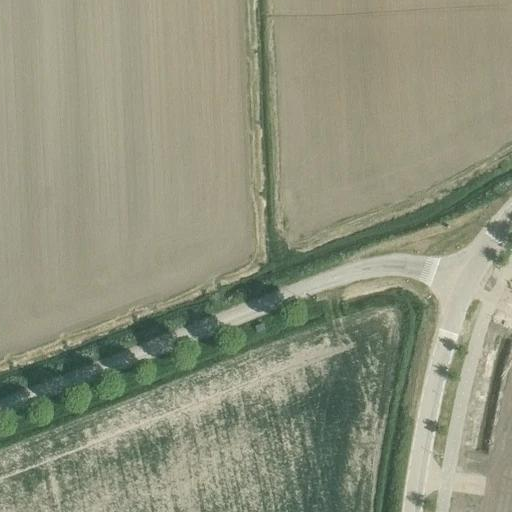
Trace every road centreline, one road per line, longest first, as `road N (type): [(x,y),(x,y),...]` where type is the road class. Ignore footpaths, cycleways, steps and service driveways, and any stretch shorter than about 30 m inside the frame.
road 1 (unclassified): [(0,410),(342,273),(397,265),(465,288)]
road 2 (tertiary): [(412,511),(437,369),(465,288)]
